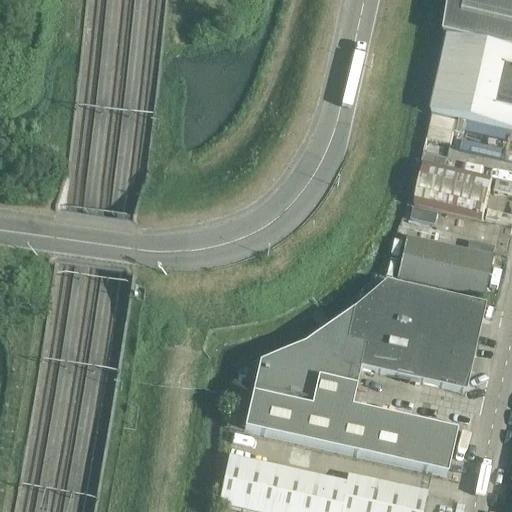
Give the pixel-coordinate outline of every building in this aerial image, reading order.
[(511,0),(450,0),(445,37),(511,52),(511,0)] [(432,116),(511,133),(511,53),(449,40),(432,116)] [(415,208),(483,224),(492,182),(424,166),(415,208)] [(398,280),(482,299),(492,259),(407,240),(398,280)] [(465,395),(485,308),(385,285),(354,312),(304,346),(259,366),(251,400),(309,412),(315,384),(355,393),(360,371),(465,395)] [(251,400),(244,434),(446,479),(456,435),(351,411),(355,393),(315,384),(309,412),(251,400)] [(218,508),(233,511),(423,511),(427,495),(347,478),(346,486),(228,460),(218,508)]
